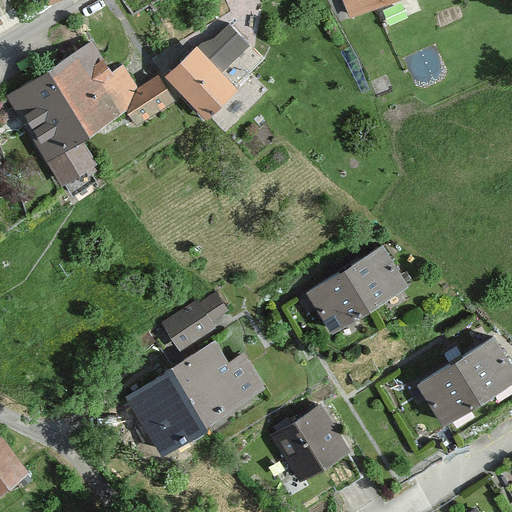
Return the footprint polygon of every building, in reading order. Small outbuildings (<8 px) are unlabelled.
[(45,0),(50,9),(64,0),(45,0)] [(341,0),(349,19),(397,0),(341,0)] [(97,40),(9,97),(58,192),(98,164),(86,143),(129,113),(137,132),(175,103),(158,75),(139,88),(123,60),(111,68),(97,40)] [(198,44),(166,78),(207,122),(237,85),(198,44)] [(383,243),(308,294),(331,338),(406,286),(383,243)] [(216,288),(163,322),(180,353),(230,317),(216,288)] [(511,368),(496,338),(418,382),(443,426),(511,381),(511,368)] [(219,339),(127,391),(160,464),(266,394),(247,351),(230,360),(219,339)] [(326,404),(272,436),(298,485),(349,452),(326,404)] [(0,442),(0,500),(29,479),(1,442),(0,442)]
